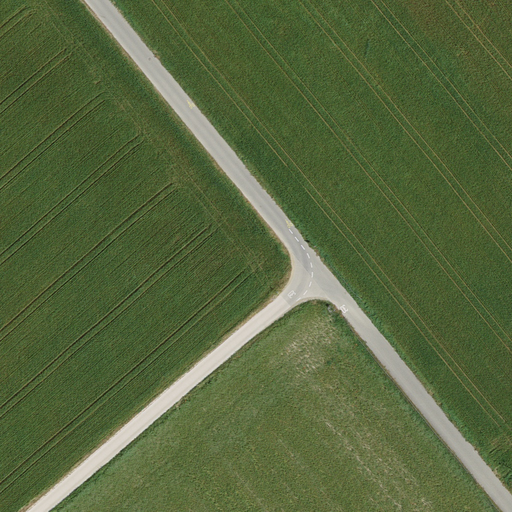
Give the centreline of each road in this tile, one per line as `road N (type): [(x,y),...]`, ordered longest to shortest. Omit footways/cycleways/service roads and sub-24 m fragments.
road 1 (unclassified): [(318,270),(42,511)]
road 2 (unclassified): [(97,0),(318,270)]
road 3 (unclassified): [(511,507),(318,270)]
road 4 (motorway): [(380,0),(511,172)]
